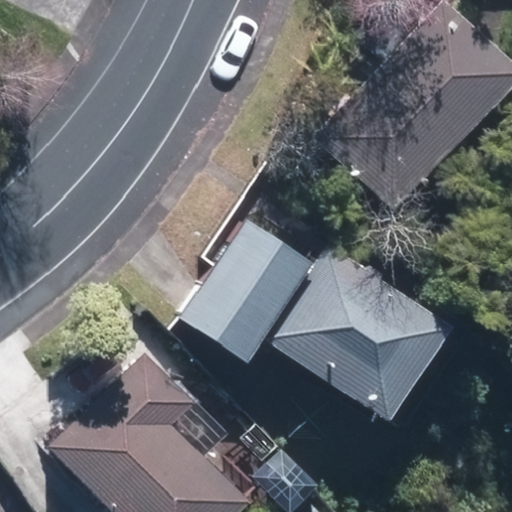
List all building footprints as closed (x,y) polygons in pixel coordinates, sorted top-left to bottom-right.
[(511,65),(511,54),(450,0),(430,0),(310,135),(388,205),(511,65)] [(311,256),(240,211),(176,312),(247,357),(311,256)] [(453,304),(337,229),(268,336),(384,411),(453,304)] [(33,370),(0,402),(0,451),(33,485),(60,459),(112,511),(211,511),(236,488),(168,419),(193,395),(145,347),(76,415),(33,370)] [(357,511),(331,473),(271,511),(357,511)]
